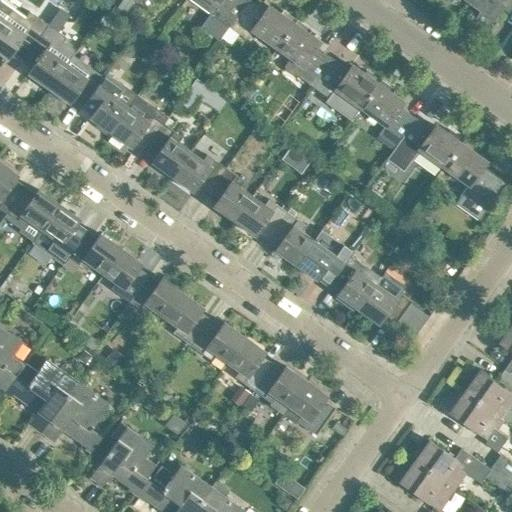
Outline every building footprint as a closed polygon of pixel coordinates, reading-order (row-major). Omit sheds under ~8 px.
[(0,0),(0,26),(6,19),(12,9),(1,1),(1,0),(0,0)] [(190,0),(212,16),(203,29),(220,41),(229,28),(247,2),(243,0),(190,0)] [(511,0),(470,0),(470,1),(482,10),(477,18),(487,25),(500,6),(508,12),(511,7),(511,0)] [(278,48),(297,20),(283,11),(281,14),(268,6),(263,13),(247,2),(229,28),(246,40),(253,31),(278,48)] [(22,56),(38,34),(40,35),(48,25),(30,12),(25,18),(12,9),(6,19),(0,26),(0,53),(8,59),(14,50),(22,56)] [(320,42),(308,33),(310,30),(297,20),(278,48),(291,58),(285,67),(286,71),(292,76),(296,75),(313,87),(330,61),(314,50),(320,42)] [(49,88),(67,63),(55,54),(59,49),(40,35),(38,34),(22,56),(34,64),(28,73),(49,88)] [(86,101),(102,79),(71,57),(67,63),(49,88),(70,103),(76,94),(86,101)] [(346,73),(330,61),(313,87),(329,98),(326,102),(352,121),(361,108),(380,80),(367,70),(364,74),(352,65),(346,73)] [(227,99),(197,78),(179,102),(191,111),(198,101),(206,101),(219,111),(227,99)] [(110,132),(129,107),(117,98),(121,93),(102,79),(86,101),(96,109),(90,117),(110,132)] [(393,89),(380,80),(361,108),(386,126),(379,135),(396,147),(414,121),(398,110),(403,102),(391,93),(393,89)] [(292,111),(299,101),(288,94),(281,104),(292,111)] [(148,145),(164,123),(145,110),(141,115),(129,107),(110,132),(132,148),(138,139),(148,145)] [(444,167),(463,139),(450,130),(447,133),(435,125),(430,133),(414,121),(396,147),(413,159),(420,150),(444,167)] [(172,177),(191,151),(179,142),(182,137),(164,123),(148,145),(158,153),(152,162),(172,177)] [(477,149),(463,139),(444,167),(469,185),(455,203),(479,220),(505,182),(504,181),(502,184),(481,169),(487,161),(474,153),(477,149)] [(210,190),(225,168),(208,155),(204,160),(191,151),(172,177),(193,192),(200,183),(210,190)] [(19,175),(0,161),(0,207),(7,212),(22,191),(12,184),(19,175)] [(234,221),(253,195),(240,186),(244,181),(225,168),(210,190),(220,197),(213,206),(234,221)] [(42,229),(59,204),(39,189),(32,198),(22,191),(7,212),(26,226),(29,221),(42,229)] [(271,234),(287,211),(270,199),(265,204),(253,195),(234,221),(255,236),(262,227),(271,234)] [(80,219),(59,204),(42,229),(55,239),(50,245),(68,258),(84,235),(74,228),(80,219)] [(296,265),(314,240),(302,231),(306,225),(287,211),(271,234),(282,241),(275,250),(296,265)] [(405,226),(398,237),(405,243),(413,232),(405,226)] [(103,274),(121,248),(100,233),(95,242),(84,235),(68,258),(87,272),(91,265),(103,274)] [(333,278),(349,257),(331,243),(327,249),(314,240),(296,265),(317,280),(324,271),(333,278)] [(142,263),(121,248),(103,274),(116,283),(112,289),(130,302),(146,279),(136,272),(142,263)] [(358,309),(376,284),(379,279),(368,270),(349,257),(333,278),(343,285),(337,294),(358,309)] [(165,318),(183,292),(162,277),(156,286),(146,279),(130,302),(149,316),(153,310),(165,318)] [(389,294),(376,284),(358,309),(379,324),(385,315),(395,322),(392,327),(393,327),(412,301),(393,288),(389,294)] [(40,295),(29,287),(19,301),(30,309),(40,295)] [(204,307),(183,292),(165,318),(178,327),(173,333),(191,346),(208,324),(198,317),(204,307)] [(227,362),(245,337),(224,322),(218,331),(208,324),(191,346),(210,360),(215,353),(227,362)] [(0,386),(6,391),(25,363),(13,355),(23,342),(0,325),(0,383),(1,384),(0,384),(0,386)] [(511,329),(502,343),(500,342),(499,343),(511,352),(511,368),(510,371),(505,368),(511,372),(511,329)] [(266,352),(245,337),(227,362),(240,372),(235,378),(253,391),(270,368),(260,361),(266,352)] [(42,432),(76,383),(46,361),(38,373),(25,363),(6,391),(12,395),(14,393),(38,410),(29,423),(42,432)] [(288,407),(307,381),(286,366),(280,375),(270,368),(253,391),(271,404),(269,406),(282,415),(288,407)] [(511,372),(505,368),(505,369),(508,372),(499,385),(479,370),(479,371),(481,373),(466,393),(504,420),(507,422),(511,422),(511,372)] [(328,396),(307,381),(288,407),(282,415),(296,424),(298,421),(316,434),(335,408),(334,407),(331,412),(321,405),(328,396)] [(92,428),(108,406),(76,383),(42,432),(54,441),(63,429),(87,446),(85,448),(93,453),(104,437),(92,428)] [(504,420),(466,393),(452,413),(450,411),(449,412),(488,440),(485,443),(497,452),(508,437),(497,430),(504,420)] [(141,394),(133,404),(138,409),(145,406),(148,401),(141,394)] [(337,421),(332,428),(342,435),(347,428),(337,421)] [(156,464),(143,455),(150,445),(120,422),(111,435),(117,439),(90,477),(104,486),(113,474),(130,486),(129,488),(136,493),(146,479),(156,464)] [(455,458),(429,440),(429,441),(431,443),(417,463),(453,488),(464,472),(479,483),(485,475),(490,468),(461,448),(461,449),(455,458)] [(511,461),(500,453),(492,464),(511,477),(511,461)] [(453,488),(417,463),(402,483),(400,481),(399,482),(438,510),(453,488)] [(511,486),(511,477),(492,464),(490,468),(485,475),(508,492),(509,491),(511,486)] [(193,511),(211,487),(179,465),(173,474),(160,466),(150,481),(139,496),(146,501),(148,499),(166,511),(193,511)] [(241,511),(243,509),(224,496),(229,490),(216,480),(211,487),(193,511),(241,511)]
